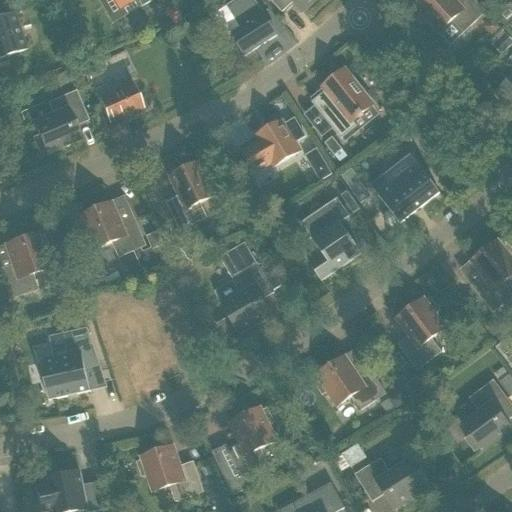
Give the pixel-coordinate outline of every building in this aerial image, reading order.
[(112,0),(117,9),(133,0),(135,0),(140,7),(152,0),(112,0)] [(252,0),(237,0),(227,7),(241,29),(231,35),(244,57),(276,36),(252,0)] [(270,0),(282,12),(292,3),(301,13),(304,10),(315,0),(270,0)] [(452,0),(421,0),(414,7),(417,10),(412,14),(422,24),(427,20),(439,33),(452,21),(463,33),(484,13),(471,0),(453,0),(453,1),(452,0)] [(69,2),(61,6),(66,16),(74,11),(69,2)] [(166,11),(174,25),(181,21),(173,7),(166,11)] [(14,13),(0,18),(0,59),(27,51),(14,13)] [(492,20),(483,28),(491,37),(500,29),(492,20)] [(511,42),(505,34),(493,45),(502,55),(511,45),(511,42)] [(511,58),(498,71),(509,83),(496,95),(508,109),(504,113),(511,121),(511,58)] [(81,65),(72,69),(74,74),(75,76),(76,79),(85,75),(81,65)] [(96,65),(85,70),(90,80),(101,75),(96,65)] [(311,103),(341,140),(357,127),(352,122),(358,118),(360,119),(363,116),(362,115),(373,106),(363,94),(365,93),(356,81),(354,82),(344,70),(322,88),(325,92),(311,103)] [(6,82),(0,83),(0,98),(11,95),(6,82)] [(98,98),(101,104),(109,122),(142,108),(131,84),(98,98)] [(79,139),(74,126),(87,121),(75,93),(48,104),(53,115),(33,124),(38,137),(33,139),(39,152),(44,150),(46,154),(79,139)] [(241,151),(227,159),(237,176),(251,168),(253,173),(271,163),(273,166),(299,151),(295,143),(306,137),(300,127),(289,133),(281,120),(255,135),(258,140),(240,150),(241,151)] [(332,138),(324,144),(339,163),(347,157),(332,138)] [(170,177),(172,181),(180,197),(167,203),(180,231),(206,219),(199,204),(215,196),(207,180),(213,178),(207,165),(201,167),(200,163),(170,177)] [(401,224),(439,194),(417,165),(392,184),(386,176),(385,175),(370,186),(400,225),(401,224)] [(327,167),(315,175),(320,182),(332,175),(327,167)] [(352,170),(341,177),(355,197),(365,190),(352,170)] [(337,199),(301,224),(313,241),(323,255),(309,264),(315,273),(315,274),(321,282),(361,255),(360,254),(350,239),(340,223),(349,217),(337,199)] [(111,204),(98,210),(81,217),(83,221),(77,223),(83,236),(89,234),(96,250),(112,243),(119,258),(145,246),(133,219),(120,224),(113,208),(111,204)] [(147,238),(158,262),(167,258),(157,234),(147,238)] [(5,245),(6,249),(12,266),(0,270),(0,273),(9,300),(36,290),(31,275),(48,269),(42,252),(47,250),(43,237),(37,239),(36,235),(5,245)] [(485,280),(474,289),(493,312),(511,297),(511,290),(505,282),(511,276),(511,261),(508,257),(511,253),(511,251),(504,242),(499,245),(497,242),(482,254),(471,263),(474,266),(485,280)] [(271,316),(264,304),(262,300),(273,293),(273,292),(281,287),(267,262),(258,267),(245,245),(221,259),(242,295),(223,306),(230,318),(216,326),(224,338),(237,331),(239,334),(271,316)] [(408,311),(397,320),(399,323),(410,337),(399,346),(417,370),(439,353),(430,340),(444,330),(434,315),(439,312),(430,300),(425,304),(423,300),(408,311)] [(163,311),(116,326),(132,375),(179,360),(177,355),(192,350),(184,324),(169,329),(163,311)] [(493,320),(484,327),(493,338),(501,331),(493,320)] [(71,356),(40,363),(44,382),(50,381),(54,400),(90,392),(85,370),(99,366),(100,370),(101,370),(87,329),(62,334),(62,336),(66,335),(71,356)] [(356,377),(346,362),(344,358),(317,376),(319,380),(314,383),(322,395),(327,392),(337,407),(352,397),(361,410),(385,394),(368,369),(356,377)] [(511,379),(510,376),(500,383),(510,397),(511,396),(511,379)] [(416,379),(406,386),(416,398),(420,395),(425,391),(416,379)] [(511,430),(502,419),(500,415),(511,407),(493,383),(470,399),(480,412),(462,425),(470,437),(465,440),(474,452),(479,448),(481,452),(507,432),(511,430)] [(227,450),(214,456),(231,498),(242,492),(236,479),(240,476),(266,464),(259,450),(275,442),(267,426),(273,423),(267,410),(261,413),(259,409),(243,418),(230,424),(232,427),(240,443),(227,450)] [(358,445),(341,455),(350,468),(366,458),(358,445)] [(172,447),(159,452),(142,458),(143,462),(137,464),(142,477),(148,475),(153,492),(170,487),(176,502),(202,493),(193,464),(179,468),(172,447)] [(384,494),(386,498),(393,510),(397,507),(424,490),(422,487),(427,484),(420,472),(415,475),(407,463),(389,475),(380,461),(356,476),(372,502),(384,494)] [(44,511),(52,510),(52,511),(78,511),(86,510),(86,511),(97,511),(102,511),(96,484),(82,486),(80,473),(46,480),(48,486),(36,489),(40,511),(44,511)] [(285,509),(281,511),(339,511),(345,509),(331,484),(285,509)] [(223,495),(211,499),(215,511),(227,507),(223,495)]
